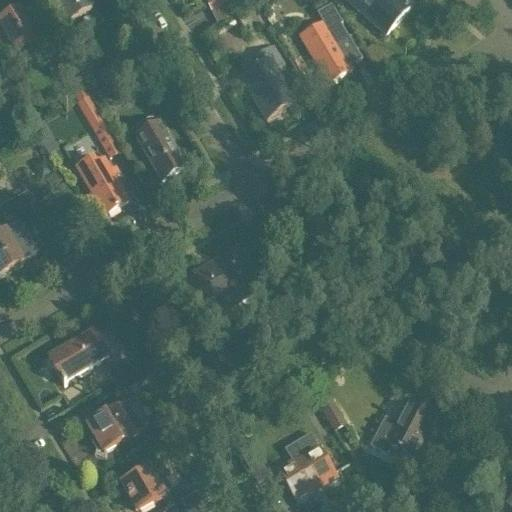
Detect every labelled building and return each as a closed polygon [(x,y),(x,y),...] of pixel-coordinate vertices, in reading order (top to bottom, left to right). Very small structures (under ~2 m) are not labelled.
[(54,0),(69,26),(92,13),(84,0),(54,0)] [(342,0),(386,39),(410,12),(397,0),(342,0)] [(238,14),(232,3),(211,15),(217,25),(235,16),(238,14)] [(238,14),(235,16),(238,20),(246,35),(261,27),(252,11),(250,7),(238,14)] [(353,38),(348,41),(340,28),(343,26),(332,8),(317,17),(324,29),(300,43),(327,89),(352,75),(349,70),(362,63),(357,54),(361,52),(353,38)] [(17,60),(40,47),(21,14),(0,25),(0,45),(10,63),(17,59),(17,60)] [(266,125),(294,109),(274,75),(283,69),(273,52),(253,64),(259,74),(242,84),(266,125)] [(390,61),(374,70),(378,76),(394,67),(390,61)] [(78,104),(88,98),(69,65),(59,71),(78,104)] [(99,76),(106,88),(126,76),(119,65),(99,76)] [(110,89),(91,101),(95,108),(114,97),(117,102),(151,82),(144,70),(110,90),(110,89)] [(109,162),(122,154),(99,115),(86,123),(109,162)] [(0,144),(15,135),(7,121),(0,124),(0,144)] [(186,172),(167,140),(160,127),(136,141),(162,186),(186,172)] [(43,129),(33,135),(37,142),(48,136),(43,129)] [(94,159),(76,170),(105,219),(129,205),(105,163),(99,167),(94,159)] [(34,192),(27,196),(33,205),(40,201),(34,192)] [(0,278),(24,265),(22,262),(36,254),(20,227),(24,224),(18,213),(33,205),(27,194),(0,209),(0,212),(11,231),(0,236),(0,278)] [(228,313),(261,294),(254,282),(257,280),(240,251),(200,274),(203,280),(179,294),(192,317),(221,300),(228,313)] [(115,348),(107,336),(97,342),(94,337),(48,364),(63,389),(91,373),(109,362),(104,354),(115,348)] [(179,372),(169,355),(134,375),(113,387),(119,398),(164,372),(168,378),(179,372)] [(107,377),(113,387),(134,375),(128,365),(107,377)] [(333,437),(346,430),(332,403),(318,410),(333,437)] [(413,462),(436,419),(409,405),(397,428),(385,422),(371,450),(386,459),(390,452),(407,461),(408,460),(413,462)] [(99,457),(102,455),(103,458),(141,435),(125,407),(87,429),(95,443),(92,445),(99,457)] [(337,480),(319,452),(319,451),(318,451),(316,448),(317,448),(311,437),(288,451),(296,465),(279,475),(296,503),(313,492),(312,490),(319,486),(322,489),(337,480)] [(257,488),(269,481),(249,448),(238,455),(257,488)] [(157,486),(149,471),(121,487),(135,511),(143,511),(165,499),(164,497),(171,493),(165,482),(157,486)] [(186,511),(192,511),(210,501),(204,490),(182,503),(186,511)] [(215,511),(216,511),(210,501),(192,511),(215,511)]
